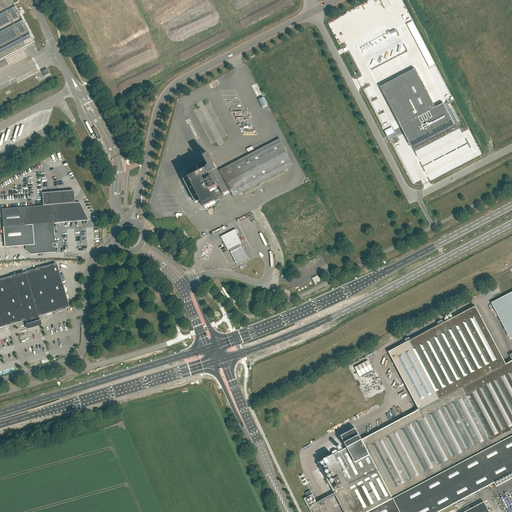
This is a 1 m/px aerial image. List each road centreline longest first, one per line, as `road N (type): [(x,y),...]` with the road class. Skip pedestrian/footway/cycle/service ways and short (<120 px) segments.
road 1 (unknown): [(328,511),(301,455),(379,412),(385,394),(375,356),(473,302),(511,350)]
road 2 (primary): [(511,205),(317,306),(217,345)]
road 3 (primary): [(223,360),(325,320),(511,223)]
road 4 (unclassified): [(313,11),(410,193),(511,148)]
road 5 (tertiary): [(132,222),(168,90),(313,11)]
road 6 (primary): [(0,427),(212,364)]
road 7 (primary): [(206,349),(0,411)]
road 8 (unclassified): [(0,381),(69,361),(82,349),(88,263),(97,252)]
road 9 (tertiary): [(212,364),(272,480)]
road 10 (tertiary): [(272,480),(223,360)]
